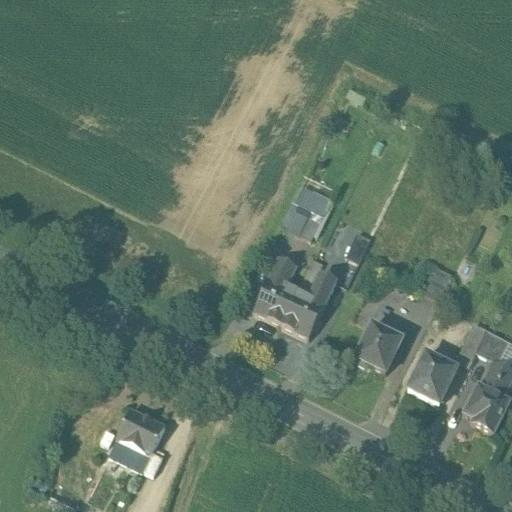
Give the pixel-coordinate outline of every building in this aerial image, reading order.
[(304,236),(314,241),(327,216),(317,211),(304,236)] [(350,257),(364,263),(375,240),(362,233),(350,257)] [(297,298),(285,293),(294,274),(278,266),(252,319),(281,333),(297,298)] [(456,276),(442,270),(428,297),(442,304),(456,276)] [(308,304),(297,298),(281,333),(308,346),(324,312),(335,288),(319,280),(308,304)] [(378,325),(358,366),(392,383),(412,342),(378,325)] [(434,356),(413,397),(447,413),(467,372),(434,356)] [(511,397),(511,369),(496,362),(466,423),(500,440),(511,415),(511,398),(511,399),(511,397)] [(149,463),(164,433),(130,416),(115,446),(147,462),(149,463)] [(147,462),(115,446),(108,462),(139,477),(147,462)] [(71,511),(50,502),(45,511),(71,511)]
